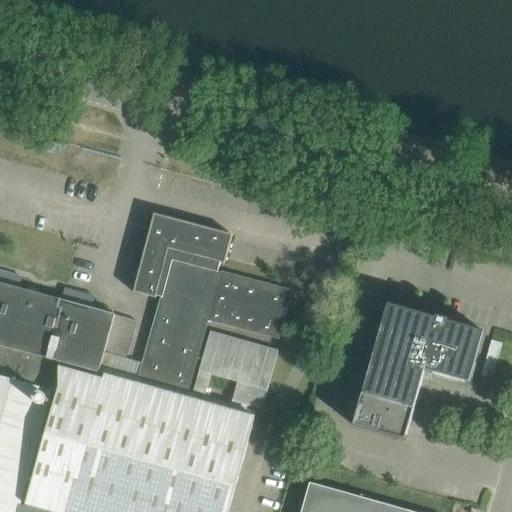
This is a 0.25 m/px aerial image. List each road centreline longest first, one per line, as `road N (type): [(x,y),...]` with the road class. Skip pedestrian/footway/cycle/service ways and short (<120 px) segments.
road 1 (unknown): [(509,492),(340,437),(328,422),(327,400),(345,322),(368,286),(411,284),(511,312)]
road 2 (unclassified): [(460,192),(0,65)]
